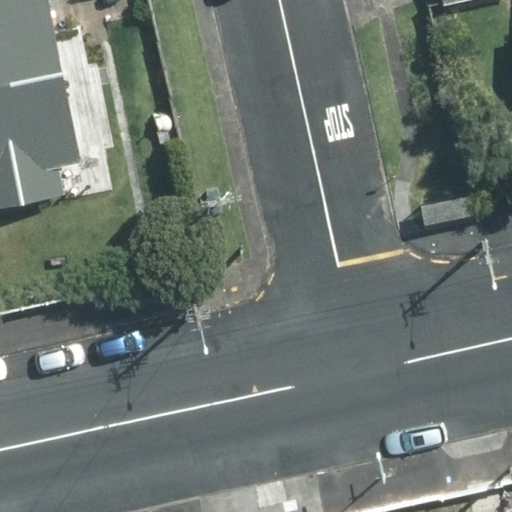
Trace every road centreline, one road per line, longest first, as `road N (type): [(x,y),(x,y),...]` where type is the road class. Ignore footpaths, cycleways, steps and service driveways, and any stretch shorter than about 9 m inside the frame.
road 1 (residential): [(357,376),(276,0)]
road 2 (secondary): [(0,454),(357,376)]
road 3 (secondary): [(357,376),(511,342)]
